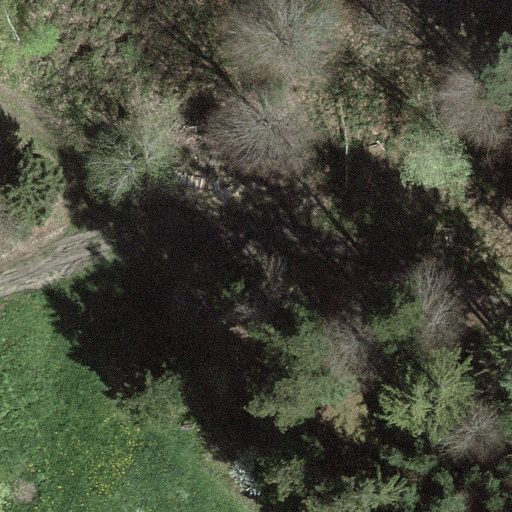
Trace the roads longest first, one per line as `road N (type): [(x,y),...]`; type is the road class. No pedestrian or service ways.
road 1 (track): [(0,65),(213,209),(511,333)]
road 2 (track): [(347,265),(120,266),(0,305)]
